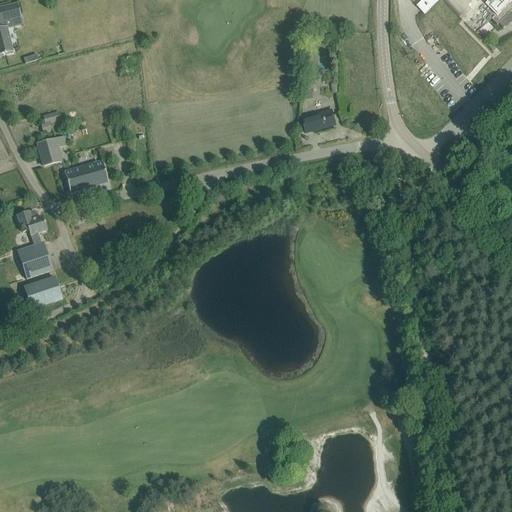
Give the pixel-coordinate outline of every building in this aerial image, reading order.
[(497,26),(511,10),(511,0),(441,0),(476,34),(485,26),(491,19),(497,26)] [(0,55),(13,53),(5,22),(21,18),(17,4),(0,8),(0,55)] [(61,121),(59,113),(43,117),(45,125),(61,121)] [(336,126),(333,116),(333,113),(304,121),(306,134),(336,126)] [(51,130),(50,124),(45,125),(45,124),(40,126),(42,132),(51,130)] [(37,145),(40,154),(43,167),(61,162),(55,140),(37,145)] [(108,183),(102,162),(64,173),(70,194),(108,183)] [(46,231),(42,217),(35,219),(33,212),(34,212),(34,211),(28,213),(17,217),(22,233),(28,231),(30,237),(34,247),(41,244),(38,234),(46,231)] [(41,244),(34,247),(18,252),(19,254),(27,277),(27,280),(52,271),(43,244),(41,244)] [(62,300),(56,284),(26,294),(31,310),(62,300)]
